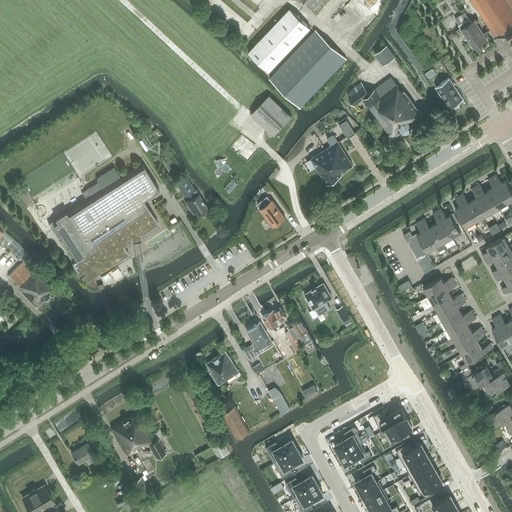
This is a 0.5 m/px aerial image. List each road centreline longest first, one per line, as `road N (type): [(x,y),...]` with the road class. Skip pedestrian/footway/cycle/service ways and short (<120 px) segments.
road 1 (tertiary): [(0,434),(324,232)]
road 2 (residential): [(351,511),(307,432),(409,376)]
road 3 (tertiary): [(324,232),(494,123)]
road 4 (residential): [(409,376),(324,232)]
road 5 (residential): [(393,235),(418,279),(511,224)]
road 6 (residential): [(485,511),(409,376)]
